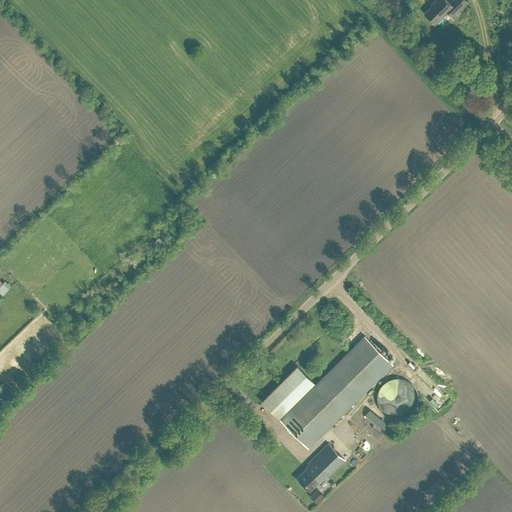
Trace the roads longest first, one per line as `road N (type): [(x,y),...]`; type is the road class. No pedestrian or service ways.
road 1 (unclassified): [(93,511),(490,125)]
road 2 (track): [(487,122),(372,0)]
